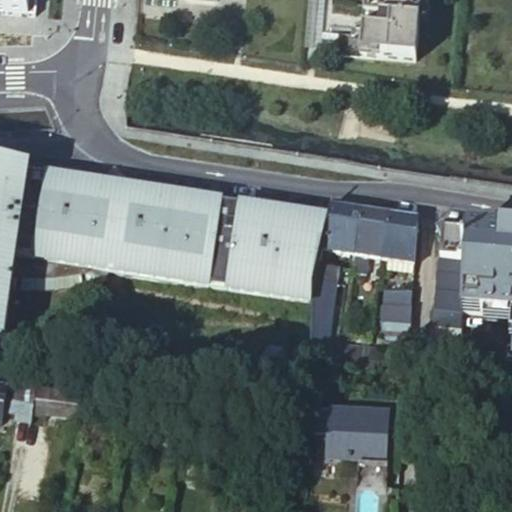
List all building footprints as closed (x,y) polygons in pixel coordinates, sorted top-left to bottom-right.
[(0,0),(0,13),(34,17),(35,0),(0,0)] [(324,0),(307,0),(303,50),(336,53),(337,36),(321,34),(324,0)] [(364,0),(363,16),(389,18),(388,31),(361,29),(359,57),(416,61),(419,22),(420,9),(420,0),(364,0)] [(428,10),(420,9),(419,22),(427,23),(428,10)] [(389,18),(363,16),(361,29),(388,31),(389,18)] [(0,175),(0,174),(0,346),(7,347),(12,313),(15,295),(17,284),(19,284),(21,284),(23,284),(26,284),(27,284),(29,284),(31,284),(33,284),(35,284),(37,284),(39,284),(41,284),(44,284),(45,284),(47,284),(49,284),(51,284),(53,284),(55,284),(57,283),(60,283),(62,283),(63,283),(65,283),(67,283),(69,282),(71,282),(73,282),(74,282),(76,281),(78,281),(80,281),(81,280),(83,280),(85,280),(87,280),(89,279),(90,279),(92,279),(94,278),(95,278),(96,278),(97,274),(113,277),(316,307),(318,286),(320,270),(323,255),(329,226),(329,224),(0,175)] [(329,226),(323,255),(329,256),(356,260),(362,216),(331,211),(329,224),(329,226)] [(381,264),(388,220),(362,216),(356,260),(354,277),(367,278),(369,263),(381,264)] [(415,269),(420,225),(388,220),(381,264),(415,269)] [(511,238),(442,233),(440,262),(465,264),(460,314),(511,318),(511,238)] [(323,255),(320,270),(327,271),(329,256),(323,255)] [(463,264),(440,262),(438,277),(461,279),(463,264)] [(414,278),(415,269),(381,264),(380,273),(393,274),(414,278)] [(327,271),(320,270),(318,286),(335,289),(337,273),(327,271)] [(17,284),(15,295),(17,295),(23,296),(39,296),(59,295),(75,293),(92,290),(105,287),(111,286),(113,277),(97,274),(96,278),(95,278),(94,278),(92,279),(90,279),(89,279),(87,280),(85,280),(83,280),(81,280),(80,281),(78,281),(76,281),(74,282),(73,282),(71,282),(69,282),(67,283),(65,283),(63,283),(62,283),(60,283),(57,283),(55,284),(53,284),(51,284),(49,284),(47,284),(45,284),(44,284),(41,284),(39,284),(37,284),(35,284),(33,284),(31,284),(29,284),(27,284),(26,284),(23,284),(21,284),(19,284),(17,284)] [(461,279),(438,277),(436,293),(460,295),(461,279)] [(335,289),(318,286),(316,307),(313,362),(341,367),(343,349),(338,348),(329,348),(335,289)] [(436,293),(434,313),(458,315),(460,295),(436,293)] [(410,312),(412,297),(384,294),(383,309),(410,312)] [(382,326),(409,328),(410,312),(383,309),(382,326)] [(432,330),(457,333),(458,315),(434,313),(433,312),(432,330)] [(392,351),(407,353),(409,328),(382,326),(380,344),(392,346),(392,351)] [(430,330),(428,347),(456,350),(457,336),(457,333),(432,330),(430,330)] [(427,367),(454,370),(456,350),(428,347),(426,367),(427,367)] [(343,349),(341,367),(353,370),(355,350),(343,349)] [(364,371),(365,351),(355,350),(353,370),(364,371)] [(364,371),(375,372),(376,352),(365,351),(364,371)] [(404,375),(405,361),(397,361),(396,374),(404,375)] [(37,394),(0,391),(0,421),(1,417),(14,419),(14,424),(30,427),(32,419),(37,394)] [(38,392),(37,394),(32,419),(75,426),(79,398),(38,392)] [(356,465),(386,466),(388,418),(328,414),(327,463),(356,465)] [(384,492),(386,466),(356,465),(356,491),(384,492)]
